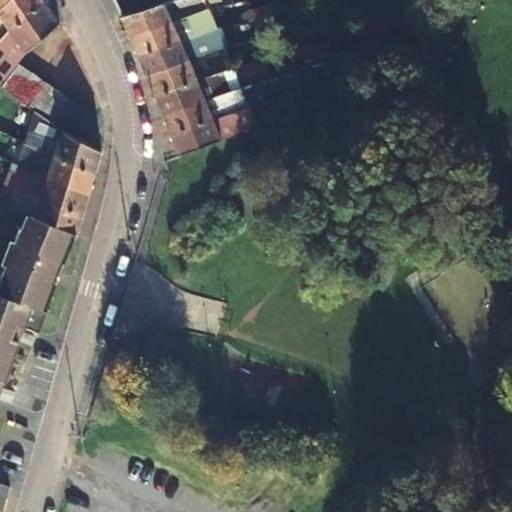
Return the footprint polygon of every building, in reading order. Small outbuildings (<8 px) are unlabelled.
[(41,0),(6,0),(0,6),(0,19),(1,21),(0,22),(0,38),(43,2),(41,0)] [(176,0),(119,17),(128,36),(172,21),(206,9),(202,0),(176,0)] [(23,56),(59,25),(43,2),(0,38),(0,50),(3,48),(16,65),(23,56)] [(136,55),(213,26),(210,19),(176,31),(172,21),(128,36),(136,55)] [(146,77),(199,57),(195,45),(217,36),(213,26),(136,55),(146,77)] [(378,29),(353,36),(357,51),(382,44),(378,29)] [(146,77),(153,93),(223,69),(230,67),(227,59),(209,64),(204,54),(199,57),(146,77)] [(267,69),(264,58),(237,66),(240,77),(267,69)] [(94,117),(15,66),(2,84),(82,137),(94,117)] [(153,93),(162,114),(231,89),(223,69),(153,93)] [(247,106),(240,86),(231,89),(162,114),(169,133),(247,106)] [(247,106),(169,133),(177,153),(255,126),(247,106)] [(100,150),(54,124),(46,141),(26,132),(23,142),(93,173),(100,150)] [(93,173),(23,142),(20,152),(50,165),(47,176),(87,194),(93,173)] [(87,194),(47,176),(38,172),(33,183),(13,175),(10,185),(81,215),(87,194)] [(81,215),(10,185),(8,192),(31,204),(28,213),(76,233),(81,215)] [(0,385),(21,326),(36,331),(53,282),(48,279),(52,271),(58,274),(76,233),(28,213),(21,210),(15,222),(9,220),(0,240),(0,385)]
